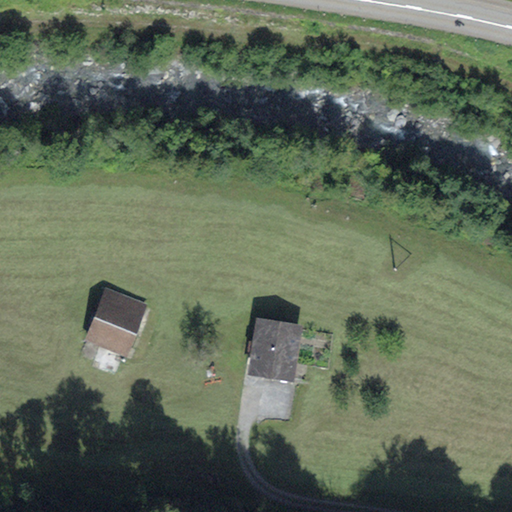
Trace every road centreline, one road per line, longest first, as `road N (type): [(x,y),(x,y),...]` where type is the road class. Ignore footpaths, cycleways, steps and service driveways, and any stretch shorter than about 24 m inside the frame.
road 1 (track): [(0,21),(339,44),(473,72),(511,90)]
road 2 (track): [(339,511),(302,505),(255,478),(242,429),(252,384)]
road 3 (primary): [(356,0),(511,29)]
